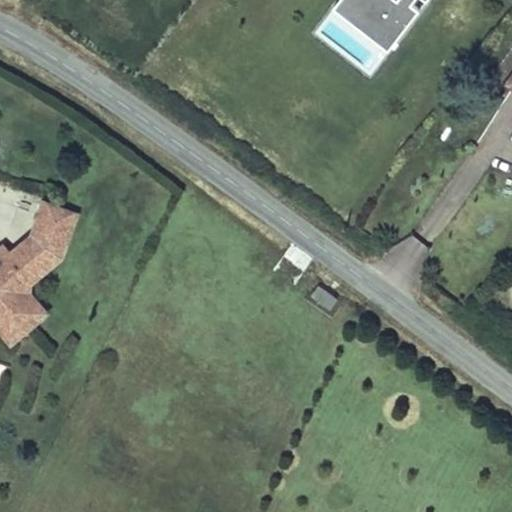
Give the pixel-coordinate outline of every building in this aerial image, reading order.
[(379,62),(427,0),(336,0),(322,19),(379,62)] [(56,245),(70,204),(39,193),(27,226),(48,252),(56,245)] [(48,252),(27,226),(4,246),(0,241),(0,264),(7,259),(19,263),(26,271),(48,252)] [(23,283),(23,274),(26,271),(19,263),(7,259),(0,264),(0,323),(7,332),(41,303),(23,283)] [(338,299),(319,287),(313,296),(331,309),(338,299)]
